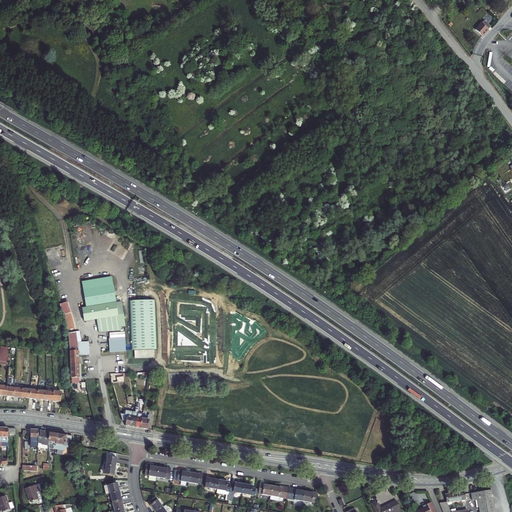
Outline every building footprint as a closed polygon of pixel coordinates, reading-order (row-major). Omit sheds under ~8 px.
[(491,26),(483,19),(480,23),(481,23),(475,30),(482,36),(491,26)] [(503,84),(506,81),(495,72),(493,74),(503,84)] [(112,277),(83,282),(87,308),(82,308),(84,321),(97,320),(99,328),(125,327),(122,315),(124,314),(122,303),(116,304),(112,277)] [(157,350),(155,300),(129,301),(131,350),(134,350),(134,358),(154,357),(154,350),(157,350)] [(67,330),(74,328),(71,318),(66,302),(60,305),(65,320),(67,330)] [(77,343),(76,332),(68,333),(71,351),(71,378),(72,384),(79,383),(79,378),(78,355),(89,355),(89,342),(77,343)] [(125,339),(109,339),(110,353),(125,352),(125,339)] [(15,384),(7,383),(7,386),(6,396),(13,397),(15,385),(15,384)] [(22,386),(15,385),(13,397),(21,398),(22,386)] [(30,387),(22,386),(21,398),(29,399),(30,387)] [(38,387),(30,387),(29,399),(37,399),(38,391),(38,387)] [(44,400),(45,392),(38,391),(37,399),(44,400)] [(52,401),(53,392),(45,392),(44,400),(52,401)] [(53,392),(52,401),(61,402),(62,392),(57,392),(53,392)] [(126,421),(125,426),(131,427),(133,412),(125,411),(125,415),(120,414),(122,420),(126,421)] [(142,419),(140,428),(148,430),(150,420),(142,419)] [(30,430),(30,438),(38,438),(38,430),(34,430),(30,430)] [(38,442),(49,444),(49,442),(48,441),(49,432),(43,431),(38,430),(38,438),(38,442)] [(48,441),(49,442),(56,443),(58,434),(53,433),(49,432),(48,441)] [(58,434),(56,443),(65,444),(66,435),(62,435),(58,434)] [(64,447),(65,444),(56,443),(55,446),(53,446),(53,449),(64,451),(64,447)] [(103,465),(106,466),(108,455),(117,457),(118,454),(106,452),(104,463),(103,463),(103,465)] [(116,466),(117,457),(108,455),(106,466),(115,467),(116,466)] [(157,478),(158,468),(152,467),(152,466),(146,465),(144,476),(157,478)] [(115,467),(106,466),(104,475),(114,476),(115,469),(115,467)] [(165,469),(158,468),(157,478),(169,480),(171,469),(165,468),(165,469)] [(189,483),(190,473),(184,472),(184,471),(178,470),(177,479),(177,481),(189,483)] [(197,484),(199,473),(197,473),(197,474),(190,473),(189,483),(197,484)] [(217,490),(219,480),(206,478),(205,488),(217,490)] [(217,490),(226,491),(227,484),(227,482),(219,480),(217,490)] [(117,483),(108,485),(110,494),(119,492),(119,490),(117,483)] [(234,485),(233,492),(234,493),(242,494),(243,484),(234,483),(234,485)] [(271,496),(272,486),(266,485),(266,484),(260,483),(259,489),(258,494),(271,496)] [(242,494),(251,495),(252,488),(252,486),(243,484),(242,494)] [(37,485),(25,489),(30,503),(38,500),(35,493),(39,491),(37,485)] [(271,496),(279,498),(281,487),(279,486),(279,487),(272,486),(271,496)] [(288,488),(281,487),(279,498),(283,498),(287,499),(288,488)] [(288,488),(287,499),(303,501),(304,492),(298,491),(298,489),(288,488)] [(494,511),(491,490),(471,493),(472,501),(477,500),(479,511),(494,511)] [(120,494),(119,492),(110,494),(112,501),(112,503),(121,500),(120,494)] [(311,503),(313,492),(311,492),(311,493),(304,492),(303,501),(311,503)] [(466,500),(464,492),(445,494),(446,502),(446,503),(447,503),(466,500)] [(5,496),(0,497),(0,505),(2,511),(10,510),(5,496)] [(151,504),(150,506),(154,511),(156,511),(163,507),(155,497),(149,501),(151,504)] [(123,507),(121,500),(112,503),(114,511),(123,509),(123,507)] [(401,511),(396,501),(380,508),(377,501),(371,504),(374,511),(401,511)] [(422,506),(423,508),(415,511),(414,511),(435,511),(431,502),(426,505),(422,506)] [(450,511),(447,503),(446,503),(446,502),(440,503),(443,511),(450,511)]
